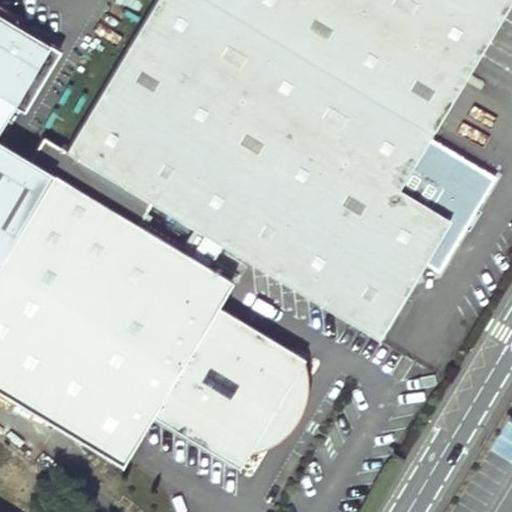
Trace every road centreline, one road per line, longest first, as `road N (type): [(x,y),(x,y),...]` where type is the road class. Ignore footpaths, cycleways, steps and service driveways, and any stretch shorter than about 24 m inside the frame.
road 1 (tertiary): [(405,511),(511,336)]
road 2 (unknown): [(78,0),(82,33),(39,108)]
